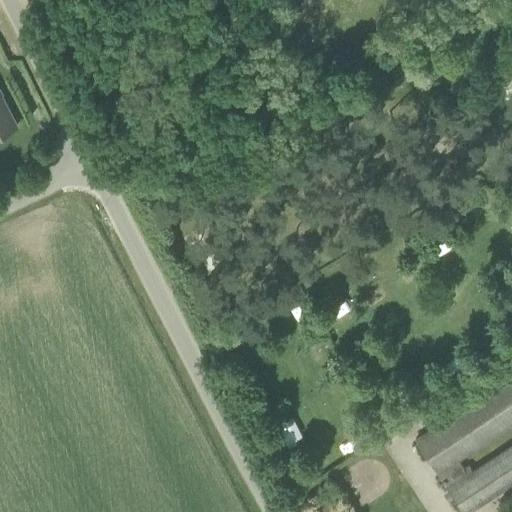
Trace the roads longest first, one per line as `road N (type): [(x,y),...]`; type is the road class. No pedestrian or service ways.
road 1 (unclassified): [(277,511),(90,164)]
road 2 (unclassified): [(90,164),(10,0)]
